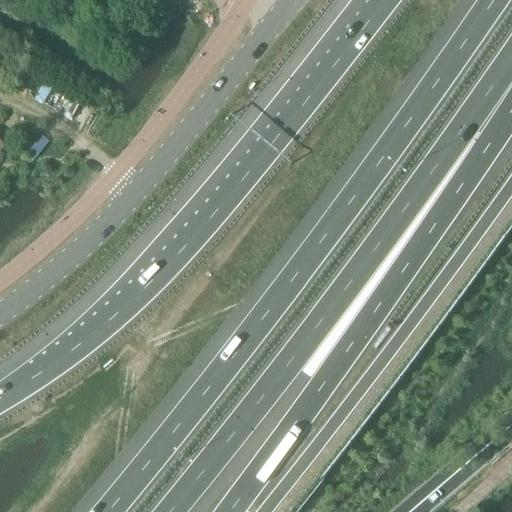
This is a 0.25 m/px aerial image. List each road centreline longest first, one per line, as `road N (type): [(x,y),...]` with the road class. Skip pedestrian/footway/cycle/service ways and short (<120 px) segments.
road 1 (motorway): [(490,0),(282,293),(107,511)]
road 2 (motorway): [(169,511),(511,56)]
road 3 (motorway): [(381,0),(232,190),(141,290),(0,398)]
road 4 (motorway): [(228,511),(511,104)]
road 5 (tertiary): [(0,313),(136,192),(293,0)]
road 6 (trunk): [(264,511),(511,184)]
road 7 (track): [(136,192),(55,125),(0,98)]
road 8 (tertiary): [(409,511),(511,420)]
